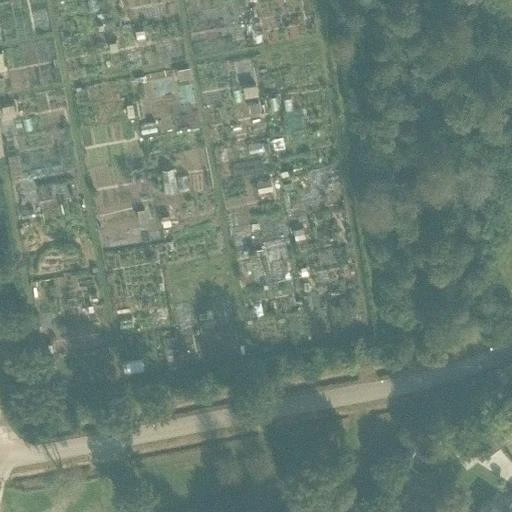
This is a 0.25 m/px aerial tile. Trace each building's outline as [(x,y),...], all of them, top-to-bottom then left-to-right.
[(12,103),(0,105),(3,117),(14,114),(12,103)] [(17,153),(7,155),(10,174),(20,172),(17,153)] [(167,215),(160,217),(162,227),(170,225),(167,215)] [(207,311),(197,314),(199,323),(209,320),(207,311)] [(136,358),(124,361),(127,372),(138,369),(136,358)] [(500,446),(511,437),(511,410),(510,408),(496,418),(495,416),(484,424),(500,446)] [(481,460),(500,446),(484,424),(455,445),(459,450),(467,451),(472,447),(481,460)] [(483,502),(475,511),(511,511),(511,500),(508,505),(511,507),(511,510),(510,511),(502,511),(488,502),(487,501),(485,501),(483,502)]
